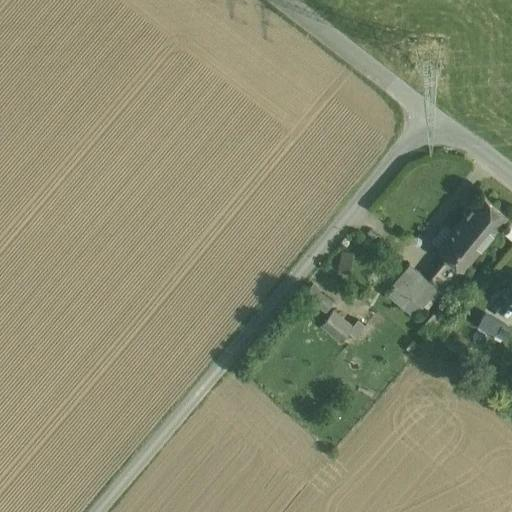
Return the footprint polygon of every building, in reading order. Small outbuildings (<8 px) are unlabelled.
[(483,194),(438,248),(447,256),(462,269),(507,214),(483,194)] [(511,234),(511,213),(511,214),(503,230),(511,234)] [(447,256),(428,278),(438,286),(437,287),(443,292),(462,269),(447,256)] [(428,278),(409,263),(394,281),(422,305),(437,287),(438,286),(428,278)] [(321,310),(331,299),(316,284),(305,295),(321,310)] [(319,320),(335,338),(352,324),(335,305),(319,320)] [(483,311),(476,337),(503,344),(510,319),(483,311)] [(355,336),(367,325),(358,316),(347,328),(355,336)]
